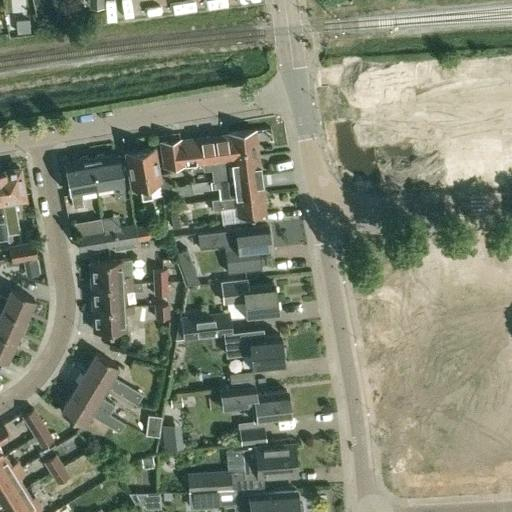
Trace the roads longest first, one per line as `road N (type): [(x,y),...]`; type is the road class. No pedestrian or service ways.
road 1 (residential): [(0,410),(50,371),(70,316),(36,135)]
road 2 (residential): [(365,511),(324,214)]
road 3 (residential): [(36,135),(297,90)]
road 4 (residential): [(324,214),(511,201)]
road 5 (residential): [(324,214),(297,90)]
